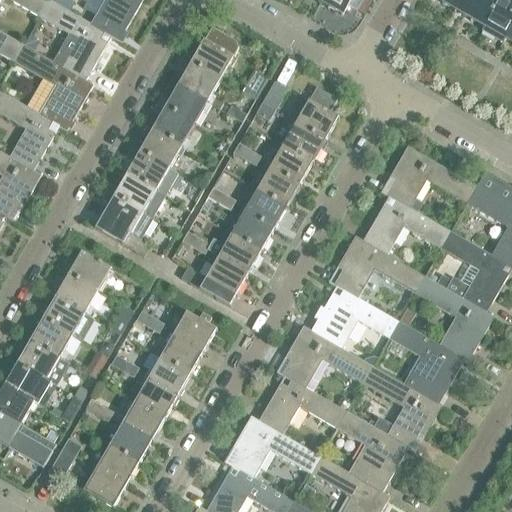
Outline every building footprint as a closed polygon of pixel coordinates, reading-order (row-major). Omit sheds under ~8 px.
[(3,0),(39,21),(49,3),(45,1),(43,0),(3,0)] [(50,0),(49,3),(69,15),(74,5),(65,0),(50,0)] [(105,0),(90,27),(110,38),(113,40),(121,26),(127,30),(144,0),(105,0)] [(321,0),(321,1),(320,3),(343,16),(348,7),(357,12),(364,0),(321,0)] [(462,16),(471,0),(443,0),(441,4),(462,16)] [(499,0),(471,0),(462,16),(483,28),(499,0)] [(511,0),(499,0),(483,28),(481,32),(502,44),(504,40),(511,26),(511,0)] [(49,3),(39,21),(77,42),(61,70),(84,83),(110,38),(90,27),(69,15),(49,3)] [(0,56),(14,64),(23,48),(0,34),(0,56)] [(194,57),(186,52),(181,60),(222,84),(234,62),(202,43),(194,57)] [(23,48),(14,64),(55,88),(38,117),(59,129),(62,130),(70,116),(75,119),(93,88),(84,83),(61,70),(23,48)] [(177,68),(185,72),(176,87),(209,106),(222,84),(181,60),(177,68)] [(267,80),(257,74),(254,72),(241,95),(254,102),(267,80)] [(288,92),(275,84),(261,107),(275,115),(288,92)] [(161,97),(156,105),(196,128),(209,106),(176,87),(168,101),(161,97)] [(0,94),(0,116),(25,131),(9,160),(33,173),(59,129),(38,117),(0,94)] [(294,126),(326,144),(339,121),(307,103),(294,126)] [(183,150),(196,128),(156,105),(152,112),(159,117),(151,131),(183,150)] [(275,115),(261,107),(256,117),(270,125),(275,115)] [(281,148),(313,167),(326,144),(294,126),(281,148)] [(135,142),(130,149),(170,172),(183,150),(151,131),(142,146),(135,142)] [(233,155),(244,162),(250,152),(239,146),(233,155)] [(313,167),(281,148),(268,171),(300,189),(313,167)] [(179,177),(170,172),(130,149),(126,157),(134,161),(125,176),(157,194),(166,199),(179,177)] [(381,195),(388,199),(409,211),(426,183),(466,206),(476,189),(407,149),(381,195)] [(250,152),(244,162),(256,169),(261,159),(250,152)] [(0,154),(0,216),(7,220),(9,222),(18,207),(23,210),(41,178),(33,173),(9,160),(0,154)] [(287,211),(300,189),(268,171),(256,193),(287,211)] [(117,190),(110,186),(105,194),(144,217),(157,194),(125,176),(117,190)] [(511,209),(476,189),(466,206),(507,229),(490,259),(511,271),(511,209)] [(219,206),(224,196),(213,190),(207,200),(219,206)] [(256,193),(243,215),(275,233),(287,211),(256,193)] [(105,194),(100,202),(108,206),(100,220),(107,225),(101,236),(122,248),(128,238),(131,239),(140,244),(153,222),(144,217),(105,194)] [(236,203),(224,196),(219,206),(230,213),(236,203)] [(409,211),(388,199),(363,243),(386,257),(402,229),(440,251),(449,235),(409,211)] [(262,256),(275,233),(243,215),(230,237),(262,256)] [(193,251),(199,241),(188,234),(182,244),(193,251)] [(511,271),(490,259),(449,235),(440,251),(478,273),(469,289),(451,279),(445,290),(486,314),(511,271)] [(230,237),(217,260),(249,278),(262,256),(230,237)] [(128,238),(122,248),(144,261),(150,250),(140,244),(131,239),(128,238)] [(328,284),(336,289),(358,302),(374,274),(414,297),(425,279),(386,257),(363,243),(355,238),(328,284)] [(211,247),(199,241),(193,251),(205,257),(211,247)] [(72,268),(65,264),(60,271),(100,294),(112,273),(80,255),(72,268)] [(217,260),(205,280),(205,281),(207,283),(201,295),(222,306),(228,295),(236,300),(249,278),(217,260)] [(187,270),(179,282),(201,295),(207,283),(205,281),(205,280),(187,270)] [(64,283),(55,298),(87,317),(100,294),(60,271),(56,279),(64,283)] [(425,279),(414,297),(455,320),(439,349),(459,360),(467,365),(493,319),(486,314),(445,290),(425,279)] [(398,325),(358,302),(336,289),(310,333),(335,348),(351,319),(389,341),(398,325)] [(96,321),(87,317),(55,298),(46,313),(39,309),(34,316),(74,340),(82,344),(96,321)] [(121,312),(116,322),(126,328),(132,318),(121,312)] [(136,323),(148,330),(153,320),(142,313),(136,323)] [(198,322),(185,315),(172,337),(204,356),(217,334),(207,328),(212,321),(202,315),(198,322)] [(38,328),(29,343),(62,361),(74,340),(34,316),(30,324),(38,328)] [(153,320),(148,330),(159,336),(165,327),(153,320)] [(398,325),(389,341),(427,363),(410,391),(434,405),(459,360),(439,349),(398,325)] [(276,375),(284,379),(306,392),(322,364),(362,388),(372,370),(363,364),(335,348),(310,333),(302,329),(276,375)] [(204,356),(172,337),(159,359),(192,378),(204,356)] [(21,357),(14,353),(9,360),(57,388),(70,366),(62,361),(29,343),(21,357)] [(98,354),(105,359),(110,350),(103,346),(98,354)] [(111,367),(122,374),(128,364),(116,358),(111,367)] [(365,361),(363,364),(372,370),(378,360),(374,358),(365,361)] [(192,378),(159,359),(147,381),(179,400),(192,378)] [(13,373),(4,388),(36,406),(44,411),(57,388),(9,360),(5,368),(13,373)] [(139,371),(128,364),(122,374),(134,381),(139,371)] [(86,376),(93,380),(99,370),(91,366),(86,376)] [(434,405),(410,391),(372,370),(362,388),(402,411),(392,428),(378,419),(372,430),(386,438),(408,451),(415,455),(441,409),(434,405)] [(337,431),(346,415),(342,413),(338,410),(306,392),(284,379),(258,423),(282,438),(299,409),(337,431)] [(179,400),(147,381),(134,404),(166,422),(179,400)] [(4,388),(0,394),(0,415),(23,429),(36,406),(4,388)] [(78,388),(73,397),(81,402),(86,392),(78,388)] [(81,402),(73,397),(70,402),(78,407),(81,402)] [(339,401),(337,405),(338,410),(342,413),(347,412),(350,407),(349,402),(344,400),(339,401)] [(85,412),(97,418),(102,408),(91,402),(85,412)] [(134,404),(121,426),(153,444),(166,422),(134,404)] [(114,415),(102,408),(97,418),(108,425),(114,415)] [(67,411),(61,422),(69,426),(75,416),(67,411)] [(23,429),(0,415),(0,444),(10,451),(23,429)] [(346,415),(337,431),(364,447),(348,476),(382,496),(408,451),(386,438),(372,430),(346,415)] [(224,465),(231,470),(253,482),(269,454),(310,478),(320,460),(282,438),(258,423),(250,419),(224,465)] [(141,466),(153,444),(121,426),(108,448),(141,466)] [(51,433),(46,440),(53,445),(58,437),(51,433)] [(62,451),(76,458),(81,449),(68,441),(62,451)] [(128,488),(141,466),(108,448),(96,470),(128,488)] [(49,473),(60,479),(63,481),(76,458),(62,451),(49,473)] [(320,460),(310,478),(350,502),(344,511),(382,511),(389,500),(382,496),(348,476),(320,460)] [(115,511),(128,488),(96,470),(83,493),(115,511)] [(290,511),(294,506),(253,482),(231,470),(206,511),(240,511),(248,500),(268,511),(290,511)] [(306,488),(298,502),(308,507),(316,494),(306,488)]
